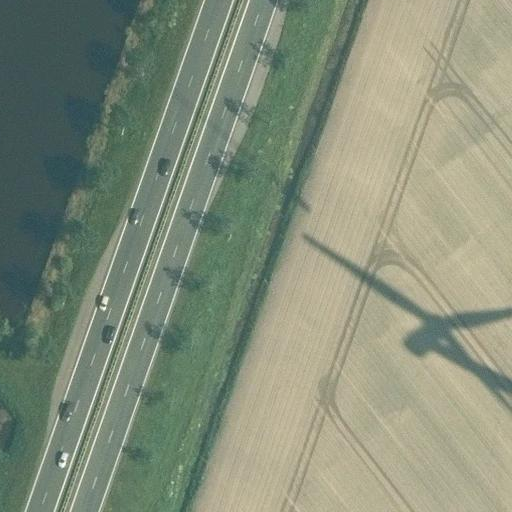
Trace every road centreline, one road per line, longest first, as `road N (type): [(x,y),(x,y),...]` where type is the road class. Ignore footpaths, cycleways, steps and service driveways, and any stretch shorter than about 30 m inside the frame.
road 1 (trunk): [(84,511),(265,0)]
road 2 (trunk): [(220,0),(42,511)]
